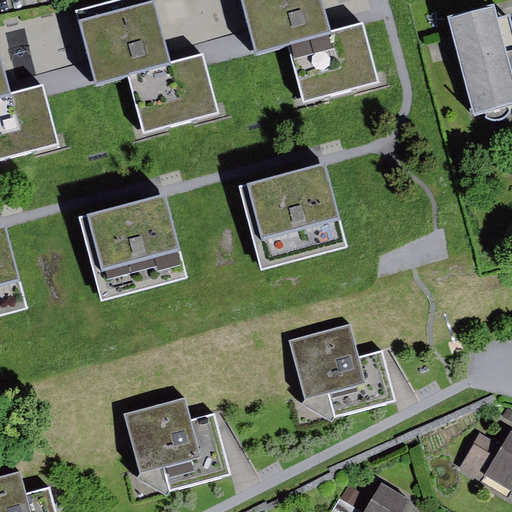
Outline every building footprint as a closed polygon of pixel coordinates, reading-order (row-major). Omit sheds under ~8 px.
[(150,0),(143,0),(77,18),(91,73),(97,95),(130,87),(144,141),(219,122),(203,63),(170,72),(150,0)] [(320,0),(240,0),(258,64),(290,55),(305,110),(380,89),(364,31),(331,40),(320,0)] [(495,14),(450,27),(473,123),(486,120),(487,124),(494,126),(500,125),(506,122),(511,117),(510,113),(511,113),(511,29),(510,21),(497,24),(495,14)] [(0,58),(0,168),(60,152),(43,92),(11,100),(0,58)] [(314,176),(240,196),(262,276),(347,253),(326,173),(314,176)] [(150,207),(81,226),(102,305),(188,281),(167,203),(150,207)] [(0,236),(0,322),(28,315),(7,235),(0,236)] [(351,329),(288,345),(305,408),(329,402),(335,426),(397,410),(383,357),(359,363),(351,329)] [(187,405),(124,421),(140,483),(165,477),(170,498),(232,483),(215,419),(192,425),(187,405)] [(511,411),(508,409),(503,417),(511,423),(511,411)] [(511,434),(504,447),(479,432),(455,471),(509,503),(511,498),(511,434)] [(20,480),(0,485),(0,511),(55,511),(51,493),(25,500),(20,480)] [(363,496),(349,488),(340,502),(354,511),(363,496)] [(404,511),(409,505),(381,488),(366,511),(404,511)]
